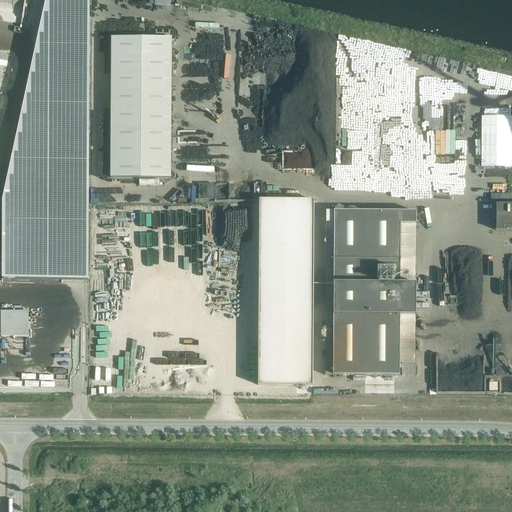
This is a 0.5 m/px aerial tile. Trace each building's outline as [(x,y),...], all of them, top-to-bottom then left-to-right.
[(171,38),(111,38),(110,178),(171,178),(171,38)] [(511,166),(511,115),(483,115),(482,166),(511,166)] [(314,200),(259,200),(259,205),(258,385),(313,385),(314,222),(314,206),(314,200)] [(511,204),(496,204),(496,231),(511,230),(511,204)] [(399,376),(400,225),(416,225),(416,212),(326,211),(326,233),(334,233),(333,376),(399,376)] [(415,376),(415,364),(415,363),(402,363),(402,376),(415,376)] [(497,391),(497,383),(489,383),(489,391),(497,391)]
